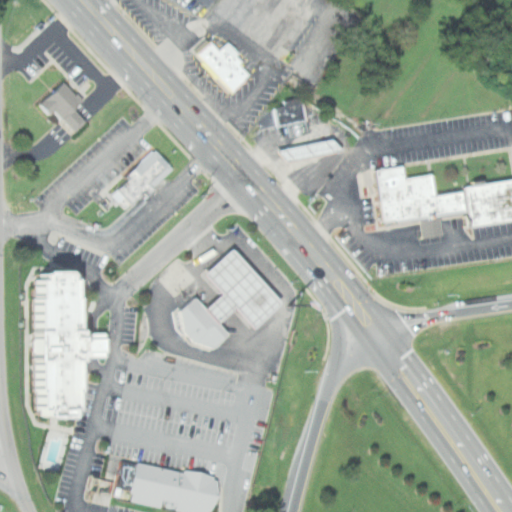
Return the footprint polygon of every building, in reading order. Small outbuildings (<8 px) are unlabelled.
[(196,53),(232,90),(248,75),(221,47),(219,49),(209,40),(196,53)] [(38,105),(48,115),(53,110),(63,120),(58,124),(71,137),(86,122),(75,111),(85,102),(64,80),(38,105)] [(271,105),(276,128),(308,121),(303,98),(271,105)] [(278,150),(287,162),(344,151),(333,138),(278,150)] [(111,194),(126,180),(122,177),(140,160),(142,163),(156,150),(173,168),(154,186),(157,190),(149,198),(144,193),(132,205),(125,198),(120,203),(111,194)] [(375,168),(383,222),(421,217),(424,235),(442,232),(439,213),(467,209),(469,226),(511,219),(511,177),(436,189),(434,172),(407,176),(405,164),(375,168)] [(203,309),(221,292),(203,273),(230,248),(280,301),(252,327),(234,308),(217,323),(203,309)] [(38,272),(38,280),(31,280),(31,299),(29,299),(29,391),(33,391),(34,410),(39,410),(39,417),(52,417),(65,417),(65,409),(71,409),(71,392),(73,392),(73,362),(78,362),(78,357),(77,334),(77,329),(72,329),(72,278),(65,278),(65,271),(38,272)] [(182,309),(184,332),(195,342),(216,349),(231,333),(217,323),(203,309),(198,297),(182,309)] [(77,334),(90,334),(103,333),(104,357),(91,357),(78,357),(77,334)] [(140,461),(131,502),(177,511),(216,511),(225,475),(188,467),(187,471),(140,461)]
